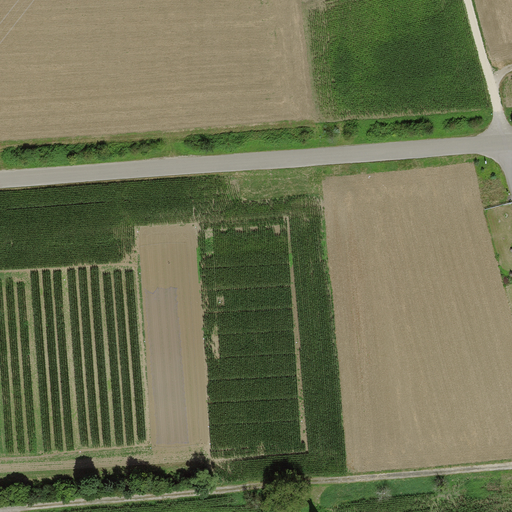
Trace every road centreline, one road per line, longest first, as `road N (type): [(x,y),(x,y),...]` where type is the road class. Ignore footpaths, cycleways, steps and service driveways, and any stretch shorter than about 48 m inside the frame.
road 1 (unclassified): [(0,180),(511,139)]
road 2 (track): [(507,139),(469,0)]
